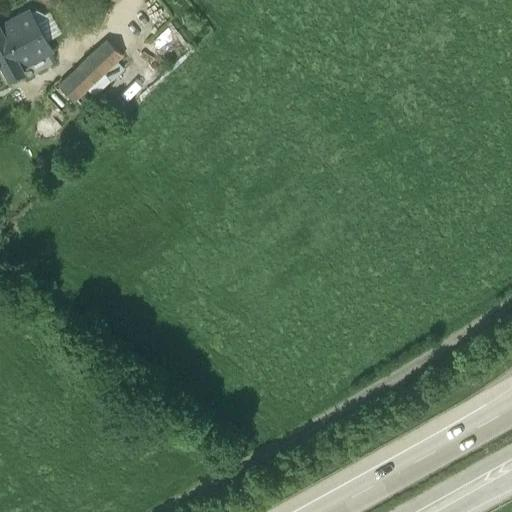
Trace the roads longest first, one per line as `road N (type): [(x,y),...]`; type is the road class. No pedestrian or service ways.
road 1 (track): [(155,511),(511,303)]
road 2 (motorway): [(511,404),(317,511)]
